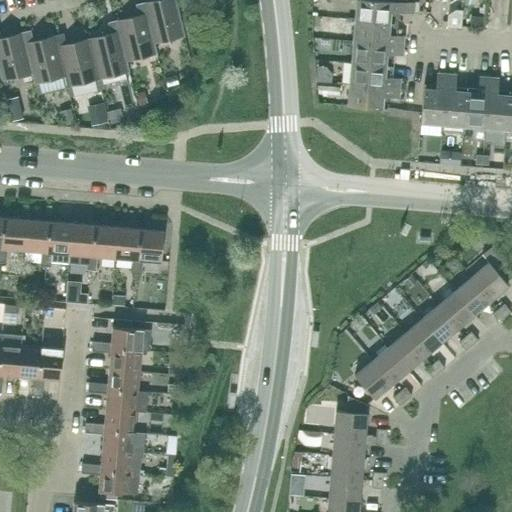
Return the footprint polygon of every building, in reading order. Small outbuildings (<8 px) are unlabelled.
[(154,43),(184,36),(175,0),(156,0),(143,3),(153,43),(154,43)] [(414,3),(377,0),(375,0),(356,0),(355,20),(389,23),(389,12),(413,14),(414,3)] [(439,22),(441,0),(431,0),(430,15),(439,22)] [(441,0),(439,22),(443,25),(462,27),(463,11),(455,11),(449,14),(450,0),(441,0)] [(154,43),(153,43),(143,3),(135,5),(138,16),(116,21),(126,61),(157,53),(154,43)] [(388,34),(389,23),(355,20),(353,41),(402,46),(403,36),(388,34)] [(126,61),(116,21),(107,23),(110,34),(88,39),(98,79),(129,71),(126,61)] [(55,36),(33,41),(30,31),(22,33),(32,73),(31,73),(34,83),(64,76),(65,76),(55,36)] [(22,33),(0,38),(0,75),(1,80),(31,73),(32,73),(22,33)] [(88,39),(66,44),(63,34),(55,36),(65,76),(64,76),(67,86),(98,79),(88,39)] [(401,55),(402,46),(353,41),(351,63),(385,65),(386,54),(401,55)] [(325,57),(326,46),(317,46),(316,57),(325,57)] [(384,77),(385,65),(351,63),(349,84),(399,88),(399,78),(384,77)] [(442,124),(446,75),(436,74),(435,89),(423,88),(420,122),(442,124)] [(455,91),(456,76),(446,75),(442,124),(463,126),(466,92),(455,91)] [(484,128),(489,78),(479,78),(477,93),(466,92),(463,126),(484,128)] [(497,95),(499,79),(489,78),(484,128),(506,129),(509,96),(497,95)] [(340,92),(340,85),(317,83),(317,90),(340,92)] [(398,98),(399,88),(349,84),(347,106),(381,109),(382,96),(398,98)] [(3,217),(1,248),(6,248),(24,250),(26,219),(3,217)] [(26,219),(24,250),(41,251),(40,259),(46,259),(51,259),(51,252),(46,252),(49,221),(26,219)] [(49,221),(46,252),(51,252),(51,259),(51,262),(68,263),(72,223),(49,221)] [(72,223),(68,263),(86,264),(86,262),(91,263),(96,263),(97,256),(92,256),(94,225),(72,223)] [(94,225),(92,256),(97,256),(114,257),(117,227),(94,225)] [(117,227),(114,257),(132,259),(131,266),(136,267),(142,267),(142,260),(137,259),(140,229),(117,227)] [(140,229),(137,259),(142,260),(161,261),(163,231),(140,229)] [(488,262),(471,277),(490,300),(508,286),(504,282),(511,275),(511,265),(495,244),(482,255),(488,262)] [(40,259),(40,266),(45,266),(50,267),(51,262),(51,259),(46,259),(40,259)] [(86,264),(85,270),(90,270),(96,271),(96,263),(91,263),(86,262),(86,264)] [(131,266),(131,274),(136,274),(141,275),(142,267),(136,267),(131,266)] [(474,314),(490,300),(471,277),(454,291),(474,314)] [(457,328),(474,314),(454,291),(438,305),(457,328)] [(66,292),(65,302),(66,302),(87,304),(88,294),(79,293),(66,292)] [(504,317),(510,312),(504,304),(498,309),(504,317)] [(5,305),(4,312),(15,313),(16,308),(16,306),(5,305)] [(441,342),(457,328),(438,305),(421,319),(441,342)] [(498,322),(504,317),(498,309),(491,314),(498,322)] [(424,356),(441,342),(421,319),(405,333),(424,356)] [(150,332),(151,322),(139,321),(138,329),(112,327),(111,343),(110,348),(141,351),(142,331),(150,332)] [(471,345),(477,340),(470,332),(464,337),(471,345)] [(408,370),(424,356),(405,333),(388,347),(408,370)] [(0,349),(0,374),(3,374),(18,376),(21,345),(22,335),(1,334),(1,341),(1,343),(1,344),(0,349)] [(465,350),(471,345),(464,337),(458,342),(465,350)] [(101,352),(101,342),(92,342),(91,351),(101,352)] [(110,348),(111,343),(101,342),(101,352),(110,353),(110,348)] [(39,377),(41,347),(21,345),(18,376),(34,377),(39,377)] [(60,379),(62,349),(41,347),(39,377),(43,378),(60,379)] [(391,384),(408,370),(388,347),(372,361),(391,384)] [(139,371),(141,351),(110,348),(110,353),(109,368),(139,371)] [(438,373),(444,368),(437,360),(432,365),(438,373)] [(374,399),(391,384),(372,361),(354,375),(374,399)] [(432,378),(438,373),(432,365),(425,370),(432,378)] [(137,391),(139,371),(109,368),(107,384),(107,389),(137,391)] [(43,378),(39,377),(34,377),(33,386),(43,387),(43,378)] [(97,393),(98,383),(89,382),(88,392),(97,393)] [(107,394),(107,389),(107,384),(98,383),(97,393),(107,394)] [(42,397),(43,387),(33,386),(32,396),(42,397)] [(405,401),(411,396),(404,388),(399,393),(405,401)] [(107,394),(105,409),(135,412),(145,412),(147,392),(137,391),(107,389),(107,394)] [(399,406),(405,401),(399,393),(392,398),(399,406)] [(134,432),(135,412),(105,409),(104,425),(103,429),(134,432)] [(364,436),(366,414),(336,411),(334,434),(364,436)] [(94,433),(95,424),(85,423),(84,433),(94,433)] [(103,434),(103,429),(104,425),(95,424),(94,433),(103,434)] [(132,452),(134,432),(103,429),(103,434),(102,450),(132,452)] [(386,438),(387,430),(376,429),(376,437),(386,438)] [(362,458),(364,436),(334,434),(332,455),(354,457),(362,458)] [(385,446),(386,438),(376,437),(375,445),(385,446)] [(130,472),(132,452),(102,450),(100,465),(91,464),(90,474),(100,475),(100,470),(130,472)] [(294,452),(293,460),(301,461),(302,453),(294,452)] [(362,458),(354,457),(332,455),(330,477),(361,479),(362,458)] [(90,474),(91,464),(82,463),(81,473),(90,474)] [(320,476),(321,467),(310,466),(309,475),(320,476)] [(158,467),(157,475),(170,476),(171,469),(158,467)] [(138,473),(130,472),(100,470),(100,475),(98,491),(128,494),(129,493),(136,493),(138,473)] [(382,481),(383,473),(372,472),(372,480),(382,481)] [(359,501),(361,479),(330,477),(328,498),(359,501)] [(382,489),(382,481),(372,480),(371,488),(382,489)] [(357,511),(359,501),(328,498),(327,511),(357,511)] [(142,511),(143,502),(133,501),(133,511),(142,511)] [(102,511),(104,504),(73,502),(72,511),(102,511)]
